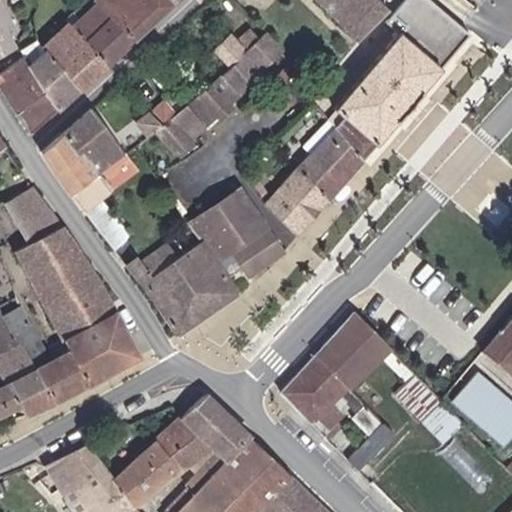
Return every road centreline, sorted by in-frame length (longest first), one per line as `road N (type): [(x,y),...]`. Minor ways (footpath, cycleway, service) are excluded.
road 1 (unclassified): [(511,101),(236,393)]
road 2 (residential): [(32,153),(160,346),(181,360)]
road 3 (residential): [(188,0),(32,153)]
road 4 (residential): [(0,456),(181,360)]
road 5 (unclassified): [(236,393),(359,511)]
